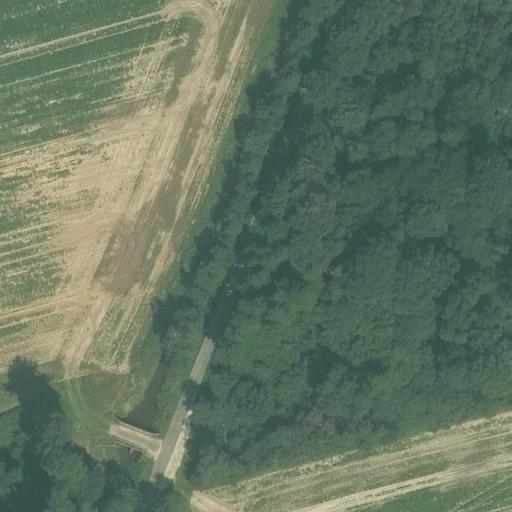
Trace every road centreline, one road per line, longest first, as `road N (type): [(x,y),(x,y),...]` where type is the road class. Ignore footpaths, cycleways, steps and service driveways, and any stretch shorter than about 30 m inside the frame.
road 1 (unclassified): [(144,511),(347,0)]
road 2 (track): [(169,449),(107,428),(77,428),(0,450)]
